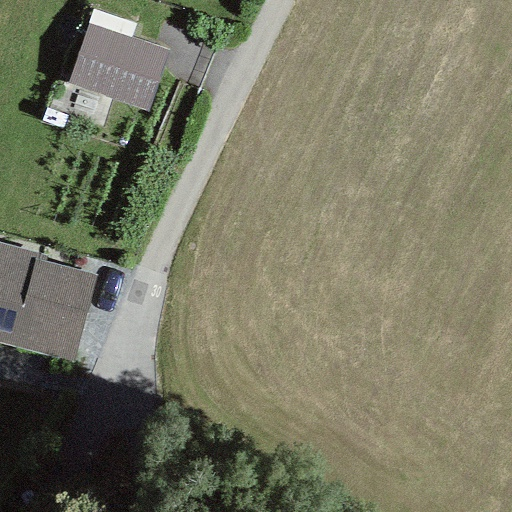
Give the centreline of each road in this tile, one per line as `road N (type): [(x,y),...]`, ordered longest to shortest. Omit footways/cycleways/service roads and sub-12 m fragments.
road 1 (track): [(120,324),(38,511)]
road 2 (track): [(146,511),(120,324)]
